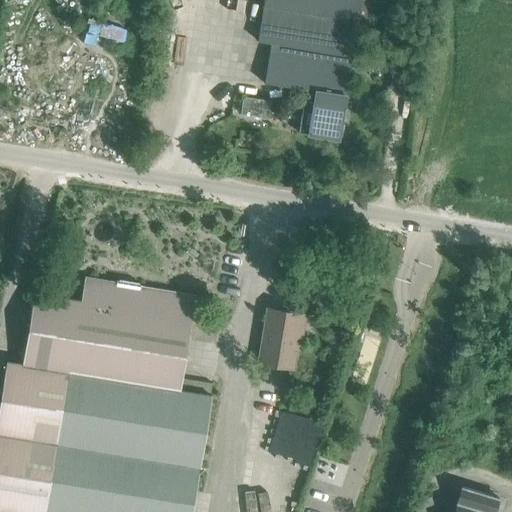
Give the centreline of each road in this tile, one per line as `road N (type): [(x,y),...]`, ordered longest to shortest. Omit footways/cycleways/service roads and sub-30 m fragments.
road 1 (unclassified): [(511,238),(0,152)]
road 2 (unknown): [(263,197),(227,511)]
